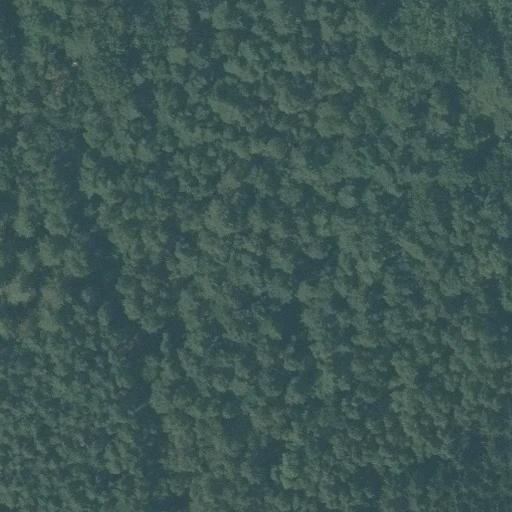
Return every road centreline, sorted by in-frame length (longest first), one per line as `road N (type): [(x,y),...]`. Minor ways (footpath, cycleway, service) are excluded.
road 1 (track): [(40,86),(186,511)]
road 2 (track): [(423,0),(511,219)]
